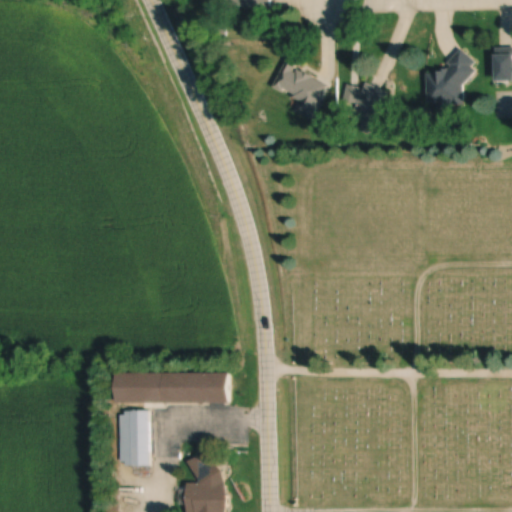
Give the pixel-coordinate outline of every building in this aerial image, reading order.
[(511,47),(498,47),(498,81),(511,81),(511,47)] [(429,109),(470,110),(471,51),(459,51),(459,61),(447,60),(447,70),(430,70),(429,109)] [(303,99),(299,111),(316,117),(329,79),(284,64),(275,90),(303,99)] [(511,91),(496,92),(496,118),(511,118),(511,91)] [(231,374),(165,374),(165,403),(231,403),(231,374)] [(152,467),(152,411),(121,411),(121,467),(152,467)] [(195,458),(196,483),(189,484),(190,511),(227,511),(227,466),(213,467),(213,458),(195,458)]
